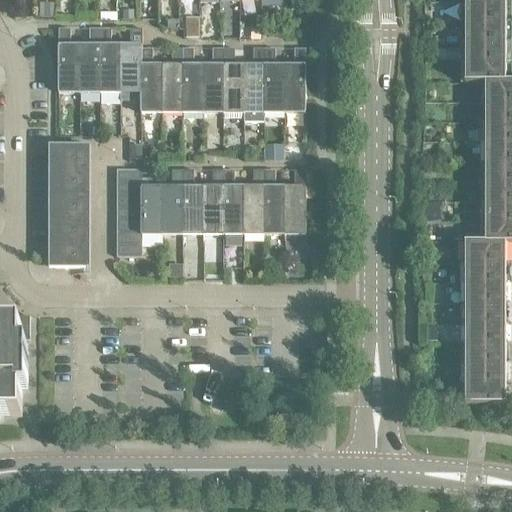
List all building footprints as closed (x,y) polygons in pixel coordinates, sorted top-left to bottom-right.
[(507,25),(507,5),(466,5),(466,25),(507,25)] [(55,6),(41,6),(41,20),(55,20),(55,6)] [(135,12),(124,12),(124,21),(135,21),(135,12)] [(200,21),(187,21),(187,41),(200,41),(200,21)] [(507,45),(507,25),(466,25),(466,45),(507,45)] [(81,95),(81,58),(81,51),(71,51),(71,32),(60,32),(60,95),(81,95)] [(101,95),(101,32),(90,32),(90,51),(81,51),(81,58),(81,95),(101,95)] [(121,95),(121,57),(121,51),(112,51),(112,32),(101,32),(101,95),(121,95)] [(143,52),(144,52),(144,32),(131,32),(131,51),(121,51),(121,57),(121,95),(121,103),(142,103),(142,95),(143,95),(143,52)] [(507,65),(507,45),(466,45),(466,66),(507,65)] [(184,116),(184,51),(173,51),(173,70),(164,70),(164,78),(164,116),(184,116)] [(204,116),(204,78),(204,70),(195,70),(195,51),(184,51),(184,116),(204,116)] [(164,116),(164,78),(164,70),(154,70),(154,52),(144,52),(143,52),(143,95),(142,95),(142,103),(142,116),(164,116)] [(225,116),(225,52),(214,52),(213,70),(204,70),(204,78),(204,116),(225,116)] [(245,116),(245,78),(245,70),(236,70),(235,52),(225,52),(225,116),(245,116)] [(266,116),(266,52),(255,52),(255,70),(245,70),(245,78),(245,116),(245,125),(266,125),(266,116)] [(286,116),(286,77),(286,70),(276,70),(276,52),(266,52),(266,116),(286,116)] [(307,116),(307,52),(295,52),(295,70),(286,70),(286,77),(286,116),(307,116)] [(507,86),(507,65),(466,66),(466,87),(486,87),(486,86),(507,86)] [(511,85),(507,86),(486,86),(486,87),(486,106),(511,105),(511,85)] [(511,125),(511,105),(486,106),(486,126),(511,125)] [(511,145),(511,125),(486,126),(486,146),(511,145)] [(100,131),(90,131),(90,139),(100,139),(100,131)] [(511,165),(511,145),(486,146),(487,166),(511,165)] [(86,272),(86,148),(55,148),(55,272),(86,272)] [(143,148),(131,148),(131,162),(143,162),(143,148)] [(285,148),(265,148),(266,164),(286,164),(285,148)] [(511,185),(511,165),(487,166),(487,186),(511,185)] [(143,173),(118,174),(118,186),(143,186),(143,173)] [(153,173),(143,173),(143,186),(143,199),(143,211),(143,223),(143,236),(143,237),(164,237),(164,200),(164,192),(154,192),(153,173)] [(173,192),(164,192),(164,200),(164,237),(184,237),(184,173),(173,173),(173,192)] [(195,173),(184,173),(184,237),(204,237),(204,199),(204,192),(195,192),(195,173)] [(213,192),(204,192),(204,199),(204,237),(224,237),(224,173),(213,173),(213,192)] [(235,173),(224,173),(224,237),(245,237),(245,199),(245,192),(235,192),(235,173)] [(255,192),(245,192),(245,199),(245,237),(266,237),(266,173),(255,173),(255,192)] [(277,173),(266,173),(266,237),(286,237),(286,199),(286,192),(277,192),(277,173)] [(296,192),(286,192),(286,199),(286,237),(307,237),(307,201),(307,200),(313,200),(313,177),(307,177),(307,173),(296,173),(296,192)] [(511,205),(511,185),(487,186),(487,206),(511,205)] [(143,186),(118,186),(118,199),(143,199),(143,186)] [(143,199),(118,199),(118,211),(143,211),(143,199)] [(511,226),(511,205),(487,206),(487,226),(511,226)] [(143,211),(118,211),(118,223),(143,223),(143,211)] [(143,223),(118,223),(118,236),(143,236),(143,223)] [(511,246),(511,226),(487,226),(487,245),(487,246),(508,246),(511,246)] [(143,236),(118,236),(118,248),(143,248),(143,237),(143,236)] [(508,266),(508,246),(487,246),(487,245),(467,245),(467,266),(508,266)] [(143,248),(118,248),(118,261),(143,261),(143,248)] [(508,286),(508,266),(467,266),(467,286),(508,286)] [(161,267),(148,267),(148,280),(161,280),(161,267)] [(508,306),(508,286),(467,286),(467,307),(508,306)] [(508,327),(508,306),(467,307),(467,327),(508,327)] [(20,319),(20,328),(0,327),(0,418),(23,419),(23,343),(31,343),(31,319),(20,319)] [(509,347),(508,327),(467,327),(467,347),(509,347)] [(438,329),(428,329),(428,344),(438,344),(438,329)] [(509,367),(509,347),(467,347),(468,367),(509,367)] [(509,387),(509,367),(468,367),(468,387),(509,387)] [(509,407),(509,387),(468,387),(468,408),(509,407)] [(301,418),(282,417),(281,430),(301,430),(301,418)]
